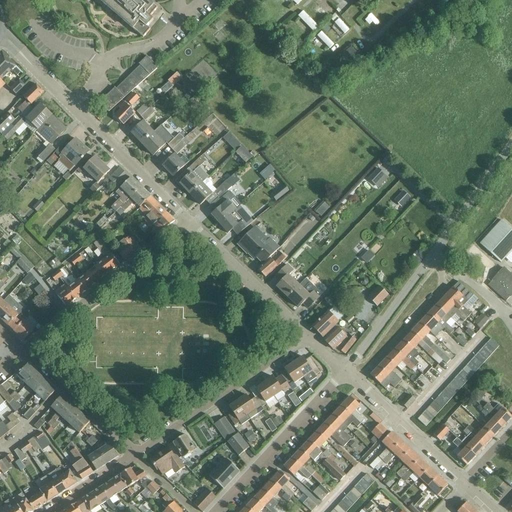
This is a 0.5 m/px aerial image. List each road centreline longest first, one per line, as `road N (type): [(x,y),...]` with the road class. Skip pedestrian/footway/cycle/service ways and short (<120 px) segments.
road 1 (residential): [(186,220),(0,33)]
road 2 (residential): [(186,220),(21,349)]
road 3 (residential): [(134,454),(306,336)]
road 4 (residential): [(215,511),(344,371)]
road 5 (residential): [(306,336),(186,220)]
road 6 (residential): [(134,454),(21,349)]
road 7 (residential): [(465,482),(355,382)]
road 8 (residential): [(355,382),(439,291),(442,268)]
road 9 (residential): [(344,371),(432,254)]
road 10 (residential): [(432,254),(511,142)]
